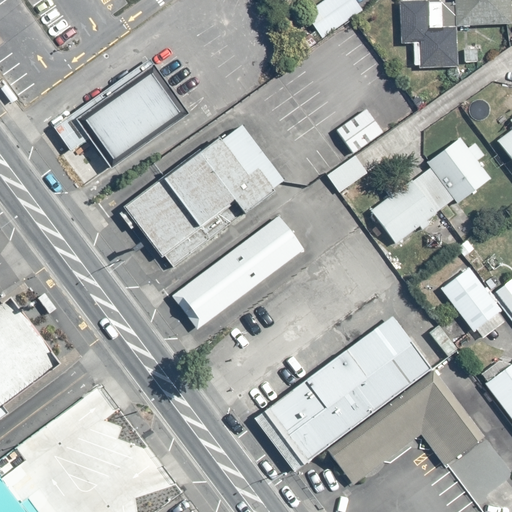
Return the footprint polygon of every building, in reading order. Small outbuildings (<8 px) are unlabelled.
[(360,10),(353,0),(323,0),(304,15),(321,38),(360,10)] [(440,0),(439,0),(397,0),(397,44),(411,44),(411,67),(453,67),(453,27),(440,27),(440,0)] [(511,0),(451,0),(454,26),(509,23),(507,0),(511,0)] [(163,103),(133,66),(69,116),(98,153),(163,103)] [(382,131),(365,106),(332,129),(349,154),(382,131)] [(511,117),(506,122),(511,129),(494,143),(511,165),(511,117)] [(268,173),(229,123),(191,152),(184,142),(110,198),(150,249),(220,194),(227,204),(268,173)] [(490,178),(478,161),(485,156),(474,141),(467,146),(459,135),(422,162),(426,167),(367,211),(391,245),(461,193),(464,197),(490,178)] [(365,173),(352,154),(323,174),(336,193),(365,173)] [(284,240),(259,207),(158,284),(183,317),(284,240)] [(506,319),(466,266),(438,288),(478,341),(506,319)] [(511,277),(492,291),(511,318),(511,277)] [(421,358),(373,297),(248,394),(296,455),(313,442),(421,358)] [(0,408),(59,364),(11,303),(0,311),(0,408)] [(477,429),(421,358),(313,442),(337,472),(403,421),(435,461),(477,429)] [(511,359),(481,382),(511,423),(511,359)] [(23,511),(107,511),(116,506),(84,464),(117,438),(80,390),(4,449),(42,497),(23,511)] [(199,511),(179,486),(145,511),(199,511)]
